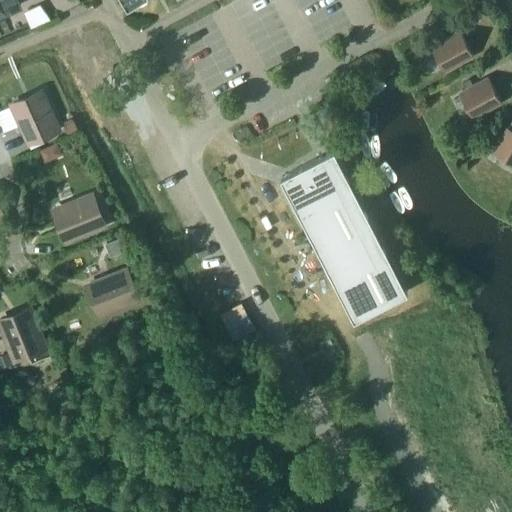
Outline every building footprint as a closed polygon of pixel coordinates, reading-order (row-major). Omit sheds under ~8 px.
[(0,0),(0,15),(5,13),(2,6),(12,2),(11,0),(0,0)] [(122,0),(129,10),(146,0),(122,0)] [(39,24),(55,17),(49,2),(33,9),(39,24)] [(445,72),(474,57),(461,33),(446,42),(442,34),(435,38),(439,45),(433,49),(445,72)] [(473,118),(501,104),(489,80),(474,88),(470,81),(463,85),(467,92),(461,95),(473,118)] [(43,99),(13,112),(27,142),(56,129),(43,99)] [(73,120),(65,123),(69,132),(77,128),(73,120)] [(511,123),(495,152),(511,162),(511,123)] [(64,154),(58,141),(40,149),(46,161),(64,154)] [(304,167),(282,179),(287,188),(318,250),(355,321),(409,293),(372,222),(335,151),(334,152),(317,160),(304,167)] [(90,194),(60,206),(71,236),(102,224),(90,194)] [(124,250),(119,236),(106,242),(111,255),(124,250)] [(126,269),(95,281),(107,311),(137,298),(126,269)] [(30,317),(0,329),(12,359),(42,347),(30,317)] [(321,345),(329,361),(338,356),(330,340),(321,345)] [(67,366),(60,370),(65,380),(72,377),(67,366)]
